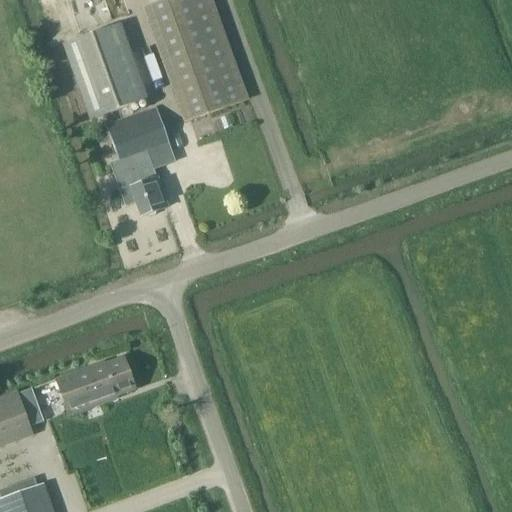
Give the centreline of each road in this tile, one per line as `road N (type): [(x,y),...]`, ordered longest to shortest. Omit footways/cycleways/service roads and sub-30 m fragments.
road 1 (unclassified): [(155,288),(511,159)]
road 2 (unclassified): [(236,511),(155,288)]
road 3 (unclassified): [(0,344),(155,288)]
